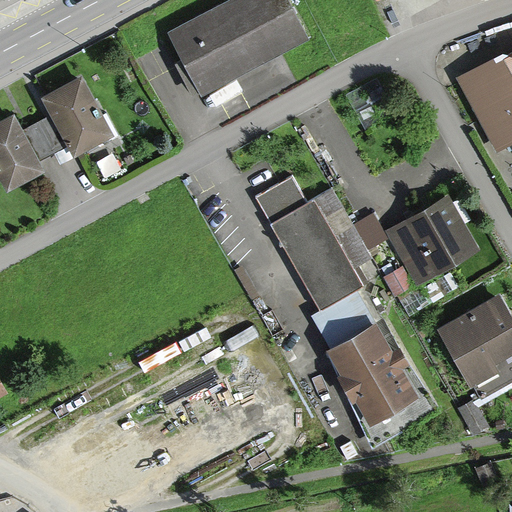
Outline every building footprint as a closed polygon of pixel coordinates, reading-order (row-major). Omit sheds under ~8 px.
[(289,0),(239,0),(174,35),(204,93),(309,37),(289,0)] [(500,148),(511,141),(511,61),(510,58),(464,84),(500,148)] [(87,78),(50,98),(81,154),(118,134),(87,78)] [(21,113),(0,123),(0,162),(14,190),(51,171),(21,113)] [(294,180),(260,199),(321,312),(368,286),(356,263),(388,245),(371,214),(354,223),(336,190),(307,205),(294,180)] [(452,196),(392,231),(424,285),(484,249),(452,196)] [(401,270),(385,280),(395,296),(411,286),(401,270)] [(511,307),(505,294),(443,328),(473,384),(503,368),(497,357),(511,348),(511,307)] [(383,319),(335,347),(377,419),(425,391),(383,319)] [(0,376),(0,397),(9,393),(0,376)] [(148,407),(89,434),(97,452),(156,425),(148,407)]
